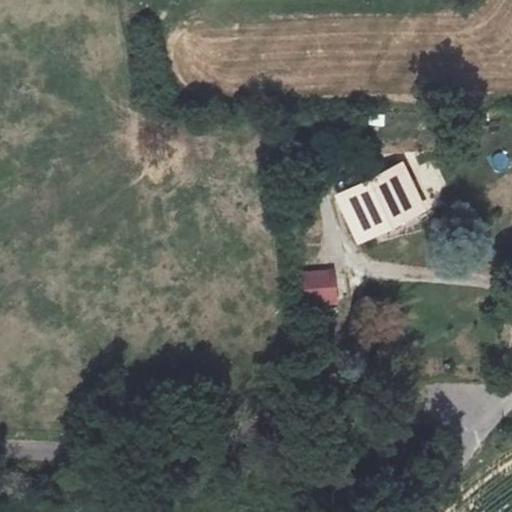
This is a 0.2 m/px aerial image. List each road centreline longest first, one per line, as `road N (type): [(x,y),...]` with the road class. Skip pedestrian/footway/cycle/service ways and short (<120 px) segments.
road 1 (unclassified): [(511,396),(403,441),(269,464),(106,464),(0,448)]
road 2 (unclassified): [(385,511),(511,401)]
